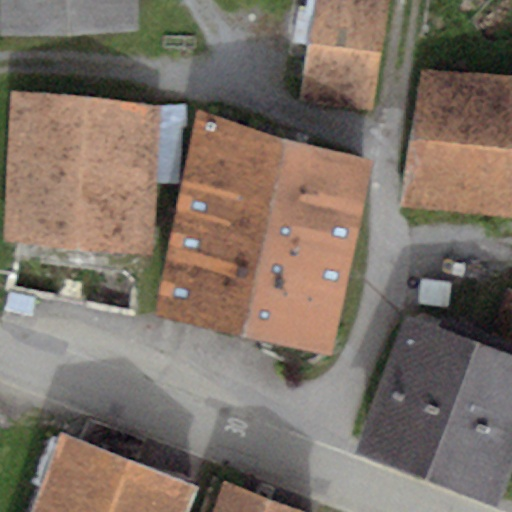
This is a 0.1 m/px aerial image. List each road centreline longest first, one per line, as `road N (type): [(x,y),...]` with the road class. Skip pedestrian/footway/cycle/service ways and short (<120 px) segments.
road 1 (residential): [(392,0),(377,90),(379,203),(368,263),(288,424)]
road 2 (tertiary): [(0,313),(288,424)]
road 3 (tertiary): [(288,424),(487,497)]
